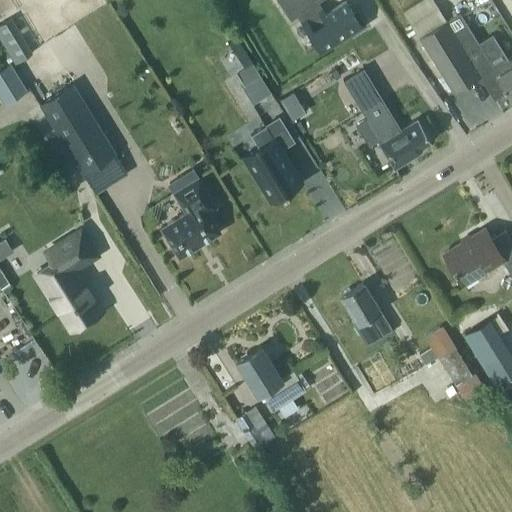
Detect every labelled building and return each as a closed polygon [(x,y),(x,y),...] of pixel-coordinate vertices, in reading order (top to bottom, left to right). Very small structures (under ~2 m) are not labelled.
[(281,0),(290,15),(316,0),(281,0)] [(301,19),(319,47),(349,29),(352,34),(367,24),(357,8),(352,12),(346,1),(326,13),(321,6),(301,19)] [(459,12),(418,38),(452,92),(480,75),(485,83),(483,84),(493,100),(505,93),(508,97),(511,94),(511,56),(494,68),(459,12)] [(0,35),(15,60),(31,51),(10,17),(0,22),(0,35)] [(0,69),(0,95),(4,102),(26,88),(10,63),(0,69)] [(243,84),(241,85),(252,103),(270,92),(260,74),(243,84)] [(305,107),(293,87),(280,95),(292,115),(305,107)] [(49,120),(92,187),(122,168),(79,100),(49,120)] [(394,126),(378,100),(360,111),(376,137),(394,126)] [(265,123),(265,125),(252,133),(260,147),(244,156),(270,199),(282,192),(283,194),(291,189),(290,187),(298,182),(284,159),(287,157),(281,147),(294,139),(278,114),(265,123)] [(380,143),(394,166),(421,150),(419,146),(427,141),(414,121),(380,143)] [(216,205),(198,176),(174,191),(186,211),(161,226),(179,255),(220,230),(208,210),(216,205)] [(38,270),(71,324),(101,305),(75,265),(98,251),(81,225),(58,240),(66,253),(38,270)] [(502,260),(510,273),(511,271),(511,242),(504,229),(490,238),(484,228),(444,253),(463,284),(502,260)] [(2,272),(0,273),(0,285),(1,287),(9,282),(2,272)] [(354,326),(366,346),(392,330),(363,282),(349,290),(348,289),(341,293),(342,295),(340,296),(357,324),(354,326)] [(398,302),(407,317),(418,335),(438,323),(418,289),(398,302)] [(464,339),(485,327),(474,308),(453,320),(464,339)] [(454,347),(441,326),(425,336),(438,357),(454,347)] [(281,377),(260,345),(234,360),(257,395),(262,392),(272,409),(304,388),(302,386),(292,371),(281,377)] [(454,347),(438,357),(451,378),(467,368),(454,347)] [(235,416),(238,420),(247,433),(266,421),(255,404),(235,416)]
